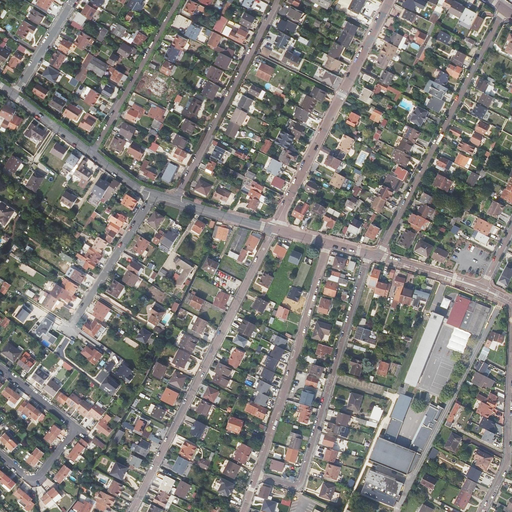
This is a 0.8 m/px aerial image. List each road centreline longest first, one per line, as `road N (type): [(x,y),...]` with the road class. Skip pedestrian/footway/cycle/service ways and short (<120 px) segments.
road 1 (residential): [(273,228),(131,511)]
road 2 (residential): [(258,472),(300,487),(368,254)]
road 3 (residential): [(504,8),(379,256)]
road 4 (residential): [(390,0),(273,228)]
road 5 (residential): [(327,243),(258,472)]
road 6 (residential): [(280,0),(174,200)]
road 7 (track): [(175,10),(345,95)]
road 8 (residential): [(181,0),(91,153)]
road 9 (residential): [(511,340),(505,459),(481,511)]
road 10 (residential): [(0,368),(76,428),(34,482)]
road 11 (residential): [(153,194),(69,329)]
